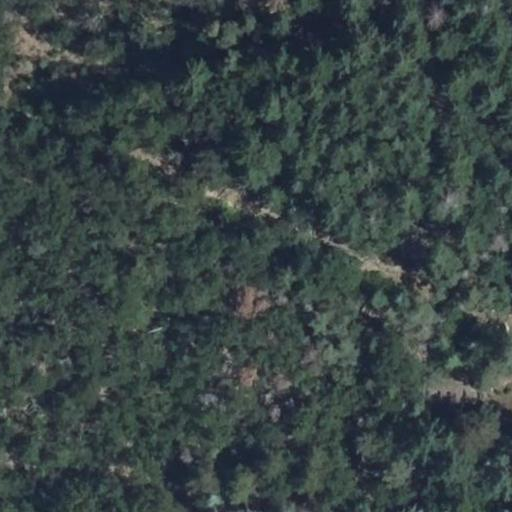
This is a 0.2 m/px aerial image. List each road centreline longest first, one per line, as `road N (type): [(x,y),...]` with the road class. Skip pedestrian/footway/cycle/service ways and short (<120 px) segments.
road 1 (track): [(511,323),(425,297),(135,150),(0,115)]
road 2 (track): [(0,99),(112,83),(413,0)]
